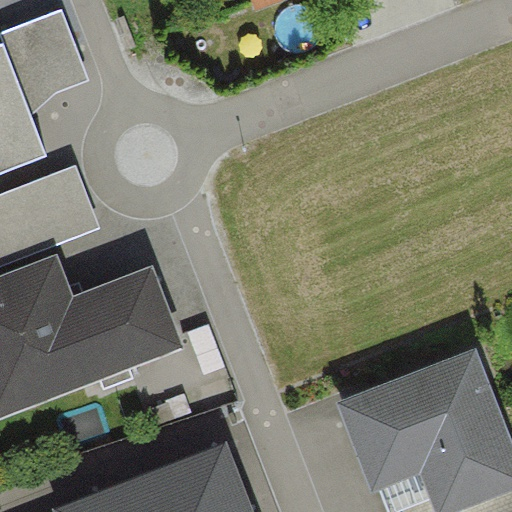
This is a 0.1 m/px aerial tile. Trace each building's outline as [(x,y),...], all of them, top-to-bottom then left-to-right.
[(4,39),(0,40),(0,169),(48,151),(34,115),(59,89),(89,77),(63,8),(2,32),(4,39)] [(0,265),(98,227),(75,169),(0,198),(0,265)] [(128,359),(173,342),(149,278),(70,308),(54,265),(0,285),(0,409),(99,372),(106,389),(135,378),(128,359)] [(511,480),(511,441),(476,347),(347,396),(378,478),(428,459),(445,505),(511,480)] [(250,511),(225,446),(64,507),(65,511),(250,511)]
